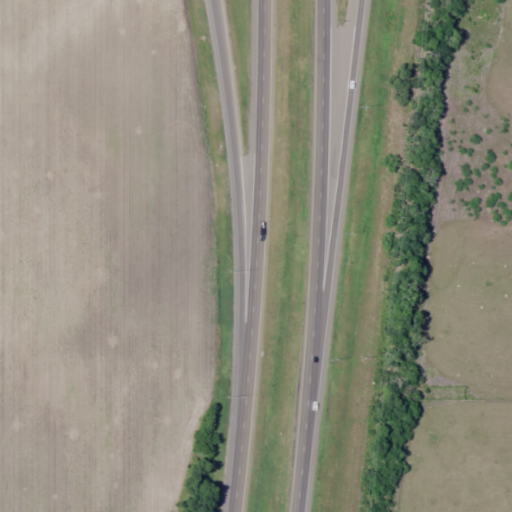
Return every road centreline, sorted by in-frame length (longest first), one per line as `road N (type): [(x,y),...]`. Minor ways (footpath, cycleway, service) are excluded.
road 1 (trunk): [(262,0),(254,267),(231,511)]
road 2 (trunk): [(295,511),(314,297),(322,0)]
road 3 (trunk): [(307,389),(359,0)]
road 4 (trunk): [(214,0),(237,181),(246,384)]
